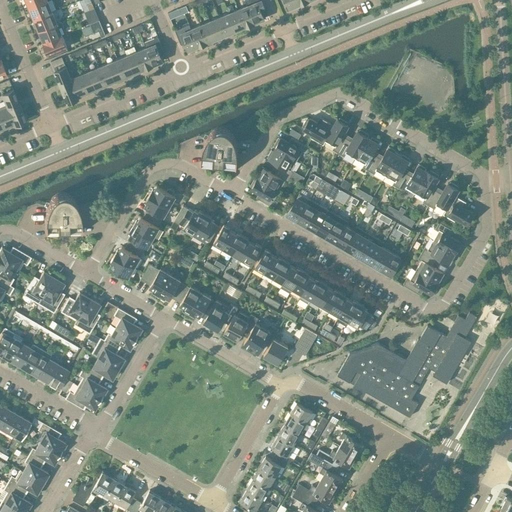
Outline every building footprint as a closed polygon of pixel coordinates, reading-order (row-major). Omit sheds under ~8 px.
[(31,14),(32,14),(34,19),(33,19),(52,11),(47,0),(46,0),(29,7),(30,8),(29,9),(29,10),(29,11),(29,12),(30,12),(30,13),(31,14)] [(264,17),(260,9),(265,7),(261,0),(245,0),(247,5),(254,22),(266,17),(265,16),(264,17)] [(87,3),(88,5),(84,7),(78,10),(79,14),(90,10),(90,9),(94,7),(92,2),(87,3)] [(247,5),(238,9),(245,27),(246,27),(245,26),(254,22),(247,5)] [(90,10),(92,15),(88,17),(90,23),(99,19),(97,13),(94,7),(90,9),(90,10)] [(238,9),(229,13),(236,30),(245,26),(245,27),(238,9)] [(37,29),(38,29),(39,31),(57,23),(52,11),(33,19),(33,20),(34,19),(36,24),(36,26),(36,27),(37,29)] [(229,13),(219,17),(227,35),(226,34),(236,30),(229,13)] [(219,17),(210,21),(217,38),(226,34),(226,35),(227,35),(219,17)] [(103,29),(99,19),(90,23),(94,33),(99,30),(99,31),(103,29)] [(210,21),(200,25),(208,43),(208,41),(217,38),(210,21)] [(40,36),(42,37),(44,42),(42,42),(42,43),(62,35),(57,23),(39,31),(39,32),(39,33),(39,35),(40,36)] [(189,24),(175,30),(181,44),(185,42),(188,49),(186,49),(187,50),(198,45),(191,29),(189,24)] [(200,25),(191,29),(198,45),(207,42),(208,43),(200,25)] [(47,52),(48,53),(49,54),(67,47),(62,35),(42,43),(43,43),(44,43),(46,47),(45,48),(45,49),(45,51),(46,52),(47,52)] [(162,59),(156,44),(160,42),(158,36),(144,42),(146,47),(153,64),(164,59),(162,59)] [(146,47),(136,51),(144,69),(144,68),(153,64),(146,47)] [(136,51),(128,55),(135,72),(143,68),(144,69),(136,51)] [(128,55),(119,58),(127,76),(127,75),(135,72),(128,55)] [(79,97),(78,95),(71,78),(62,56),(51,61),(66,97),(68,96),(69,101),(79,97)] [(119,58),(111,62),(118,79),(126,75),(127,76),(119,58)] [(111,62),(102,65),(110,83),(110,82),(118,79),(111,62)] [(102,65),(93,69),(100,86),(109,82),(110,83),(102,65)] [(93,69),(83,73),(91,91),(91,90),(100,86),(93,69)] [(83,73),(71,78),(78,95),(90,90),(91,91),(83,73)] [(0,82),(0,90),(6,105),(7,105),(14,122),(13,122),(14,124),(23,120),(21,115),(23,115),(8,79),(0,82)] [(5,126),(13,122),(14,122),(7,105),(6,105),(0,107),(0,114),(5,127),(5,126)] [(323,144),(325,141),(325,140),(334,125),(334,124),(323,118),(320,123),(310,117),(309,119),(307,118),(303,125),(304,126),(304,128),(312,133),(310,137),(323,144)] [(338,152),(347,137),(342,135),(348,125),(346,124),(347,122),(340,118),(339,119),(337,118),(334,124),(334,125),(325,140),(325,141),(335,146),(333,149),(338,152)] [(203,149),(202,154),(200,166),(201,166),(201,164),(213,166),(213,167),(214,167),(214,166),(223,167),(223,168),(224,168),(224,167),(236,168),(235,170),(236,170),(238,158),(238,153),(237,148),(237,143),(236,141),(235,137),(233,133),(231,131),(229,130),(227,128),(225,127),(223,127),(220,127),(218,128),(216,128),(213,130),(211,132),(209,134),(208,136),(206,140),(204,144),(203,149)] [(345,152),(355,158),(368,136),(366,135),(367,134),(360,129),(359,131),(357,130),(352,140),(347,137),(338,152),(338,153),(339,152),(344,155),(345,152)] [(368,170),(377,155),(372,152),(379,141),(372,137),(372,136),(371,136),(370,138),(368,137),(368,136),(355,158),(365,164),(363,166),(368,169),(368,170)] [(276,146),(275,147),(297,160),(303,150),(305,152),(308,147),(309,147),(309,146),(294,137),(291,143),(281,137),(280,138),(278,137),(274,145),(276,146)] [(375,170),(385,175),(399,152),(388,146),(382,158),(377,155),(368,170),(369,169),(374,172),(375,170)] [(279,163),(276,168),(291,177),(292,176),(291,176),(294,171),(291,170),(297,160),(275,147),(275,148),(274,150),(272,149),(271,149),(272,150),(268,157),(279,163)] [(398,187),(407,172),(402,169),(409,158),(399,152),(385,175),(395,181),(393,184),(398,186),(398,187)] [(405,187),(415,193),(428,171),(427,171),(425,170),(426,168),(426,167),(425,168),(418,164),(412,175),(407,172),(398,187),(399,188),(399,187),(404,190),(405,187)] [(258,177),(257,177),(279,190),(285,180),(288,182),(290,177),(291,177),(276,168),(273,173),(262,166),(258,173),(257,173),(259,175),(258,177)] [(428,205),(437,190),(432,187),(438,177),(437,176),(438,174),(430,170),(429,172),(428,171),(415,193),(425,198),(423,201),(428,204),(428,205)] [(318,183),(321,178),(316,175),(313,180),(318,183)] [(279,190),(257,177),(257,178),(255,177),(251,185),(252,186),(252,187),(262,193),(259,198),(274,207),(274,206),(273,206),(276,201),(274,200),(279,190)] [(321,178),(318,183),(323,186),(326,181),(321,178)] [(341,185),(348,189),(351,183),(344,179),(341,185)] [(436,205),(445,210),(455,194),(455,195),(458,189),(457,188),(458,186),(450,182),(449,183),(448,182),(442,192),(437,190),(428,205),(429,205),(429,204),(434,207),(436,205)] [(153,188),(149,194),(169,205),(175,195),(173,194),(174,193),(173,190),(170,189),(167,189),(167,190),(157,185),(154,189),(153,188)] [(337,194),(340,188),(335,185),(332,191),(337,194)] [(340,188),(337,194),(342,197),(345,191),(340,188)] [(57,194),(55,196),(52,198),(50,200),(48,204),(47,207),(46,212),(45,217),(44,222),(44,234),(45,234),(45,232),(57,232),(57,234),(58,234),(58,232),(67,232),(67,234),(68,234),(68,232),(80,232),(80,234),(81,234),(81,222),(80,217),(79,212),(78,207),(77,205),(77,204),(75,200),(72,197),(70,195),(68,194),(65,193),(62,193),(60,193),(57,194)] [(287,214),(297,219),(309,198),(300,193),(287,214)] [(367,193),(364,199),(369,202),(373,196),(367,193)] [(148,207),(145,212),(161,221),(169,205),(149,194),(146,200),(147,201),(145,205),(148,207)] [(445,210),(443,214),(456,221),(458,218),(467,223),(468,221),(469,222),(474,214),(472,213),(473,212),(463,206),(466,201),(455,195),(455,194),(445,210)] [(353,196),(350,201),(356,204),(359,199),(353,196)] [(297,219),(306,225),(319,204),(309,198),(297,219)] [(366,207),(369,202),(364,199),(361,204),(366,207)] [(369,202),(366,207),(372,210),(375,205),(369,202)] [(306,225),(316,230),(328,209),(319,204),(306,225)] [(174,220),(179,223),(188,208),(183,205),(174,220)] [(399,210),(398,210),(394,216),(400,219),(405,209),(401,206),(399,210)] [(183,227),(194,233),(205,213),(199,210),(198,211),(194,209),(193,211),(188,208),(179,223),(184,226),(183,227)] [(316,230),(325,236),(337,215),(328,209),(316,230)] [(136,219),(133,225),(153,237),(159,226),(158,226),(161,221),(145,212),(142,217),(140,216),(138,220),(136,219)] [(384,221),(387,215),(381,212),(378,218),(384,221)] [(205,213),(194,233),(204,239),(204,238),(209,241),(218,225),(213,222),(214,221),(210,218),(211,217),(205,213)] [(325,236),(334,241),(344,224),(345,225),(347,220),(337,215),(325,236)] [(387,215),(384,221),(389,224),(392,218),(387,215)] [(439,229),(433,239),(455,251),(456,250),(457,251),(462,244),(460,243),(461,241),(451,235),(454,230),(439,222),(438,222),(439,223),(436,228),(439,229)] [(402,231),(405,226),(400,223),(397,228),(402,231)] [(223,248),(232,231),(229,229),(230,227),(224,224),(213,242),(223,248)] [(334,241),(344,246),(353,230),(345,225),(344,224),(334,241)] [(130,237),(128,242),(143,251),(146,246),(147,247),(153,237),(133,225),(129,231),(131,232),(129,236),(130,237)] [(344,246),(353,252),(365,231),(356,225),(353,230),(344,246)] [(405,226),(402,231),(408,235),(411,229),(405,226)] [(223,248),(232,253),(243,235),(237,232),(236,234),(232,231),(223,248)] [(353,252),(362,257),(375,236),(365,231),(353,252)] [(232,253),(242,258),(251,242),(247,240),(248,238),(243,235),(232,253)] [(362,257),(372,263),(381,246),(382,246),(384,242),(375,236),(362,257)] [(421,252),(436,261),(439,256),(450,262),(454,256),(455,256),(455,255),(453,254),(454,252),(455,252),(455,251),(433,239),(427,249),(425,247),(422,252),(421,252)] [(118,248),(114,254),(134,266),(143,251),(128,242),(125,247),(122,245),(119,249),(118,248)] [(251,242),(242,258),(251,264),(262,246),(256,243),(255,244),(251,242)] [(0,248),(0,259),(17,269),(23,260),(26,262),(26,263),(30,256),(12,245),(12,246),(14,247),(11,252),(1,246),(0,248)] [(372,263),(381,268),(391,251),(382,246),(381,246),(372,263)] [(255,266),(264,272),(274,255),(270,253),(271,251),(265,248),(255,266)] [(391,251),(381,268),(391,274),(400,257),(391,251)] [(421,259),(416,269),(437,282),(438,281),(437,281),(439,279),(441,280),(441,279),(445,272),(433,266),(436,261),(421,252),(422,253),(419,258),(421,259)] [(134,266),(114,254),(111,260),(112,261),(110,265),(120,271),(119,272),(120,275),(123,277),(126,276),(127,275),(128,276),(134,266)] [(264,272),(274,277),(284,259),(279,256),(278,257),(274,255),(264,272)] [(0,279),(13,286),(9,284),(13,278),(12,277),(12,278),(10,277),(15,268),(17,269),(0,259),(0,279)] [(274,277),(283,282),(292,266),(288,264),(289,262),(284,259),(274,277)] [(211,268),(213,264),(207,260),(204,264),(211,268)] [(145,281),(154,266),(149,263),(140,278),(145,281)] [(220,268),(213,264),(211,268),(218,272),(220,268)] [(153,290),(159,294),(170,273),(160,267),(159,269),(154,266),(145,281),(150,284),(149,286),(154,288),(153,290)] [(283,282),(283,283),(281,287),(290,293),(292,288),(303,270),(297,266),(296,268),(292,266),(283,282)] [(437,282),(416,269),(410,279),(407,277),(404,282),(403,282),(418,291),(421,286),(431,292),(432,290),(434,291),(438,284),(437,283),(437,282)] [(23,293),(38,302),(53,276),(43,270),(37,280),(32,277),(34,275),(33,275),(23,293)] [(292,288),(302,293),(311,277),(307,274),(308,273),(303,270),(292,288)] [(230,279),(232,275),(226,271),(223,275),(230,279)] [(171,296),(176,299),(185,283),(180,280),(180,279),(170,273),(159,294),(165,297),(166,295),(170,298),(171,296)] [(239,279),(232,275),(230,279),(236,283),(239,279)] [(53,276),(38,302),(54,311),(64,293),(63,293),(62,295),(57,292),(63,282),(53,276)] [(311,277),(302,293),(299,297),(309,303),(311,299),(321,280),(316,277),(315,279),(311,277)] [(13,286),(0,279),(0,299),(6,290),(9,292),(8,293),(9,293),(13,286)] [(311,299),(320,304),(330,288),(326,285),(327,284),(321,280),(311,299)] [(183,308),(189,311),(201,291),(190,285),(190,286),(185,283),(176,299),(181,302),(180,303),(184,306),(183,308)] [(252,292),(255,288),(248,284),(246,289),(252,292)] [(237,288),(232,295),(241,301),(246,293),(237,288)] [(261,292),(255,288),(252,292),(259,296),(261,292)] [(320,304),(330,310),(340,291),(335,288),(334,290),(330,288),(320,304)] [(77,316),(89,297),(79,291),(73,301),(68,298),(69,296),(61,310),(68,314),(68,313),(67,313),(68,311),(77,316)] [(211,297),(201,291),(189,311),(195,315),(196,313),(201,316),(202,314),(206,316),(215,301),(210,298),(211,297)] [(330,310),(339,315),(348,298),(345,296),(346,294),(340,291),(330,310)] [(271,303),(273,299),(267,295),(265,299),(271,303)] [(89,297),(77,316),(74,323),(89,332),(90,331),(100,314),(99,313),(98,316),(93,313),(99,303),(89,297)] [(339,315),(337,319),(346,325),(348,320),(359,302),(353,299),(352,301),(348,298),(339,315)] [(223,319),(229,323),(234,313),(238,307),(231,303),(229,307),(216,299),(215,301),(206,316),(204,320),(218,328),(223,319)] [(280,303),(273,299),(271,303),(278,307),(280,303)] [(348,320),(358,326),(359,325),(365,329),(373,315),(366,311),(367,310),(363,307),(364,305),(359,302),(348,320)] [(115,326),(135,337),(140,327),(130,321),(133,316),(136,318),(136,317),(118,307),(114,314),(115,313),(120,316),(115,326)] [(288,316),(291,312),(284,308),(282,313),(288,316)] [(244,328),(250,331),(256,322),(255,322),(258,317),(251,313),(249,317),(239,311),(237,315),(234,313),(229,323),(224,331),(237,339),(244,328)] [(377,342),(350,352),(337,374),(410,415),(418,401),(411,397),(429,367),(435,370),(433,374),(447,382),(471,340),(465,336),(477,316),(469,311),(465,318),(458,314),(446,335),(427,324),(419,338),(418,337),(406,358),(377,342)] [(297,316),(291,312),(288,316),(295,320),(297,316)] [(318,324),(311,320),(308,325),(315,329),(318,324)] [(269,330),(256,322),(250,331),(244,343),(258,351),(264,341),(269,344),(273,337),(278,328),(272,325),(269,330)] [(135,337),(115,326),(110,335),(108,334),(108,333),(104,339),(116,346),(119,341),(129,347),(135,337)] [(0,353),(1,354),(13,332),(4,327),(0,332),(0,353)] [(64,327),(61,333),(66,336),(68,332),(69,330),(64,327)] [(293,348),(305,354),(317,333),(306,327),(293,348)] [(89,332),(87,337),(92,340),(96,334),(90,331),(89,332)] [(336,335),(329,331),(327,335),(334,339),(336,335)] [(11,336),(1,354),(10,359),(20,341),(23,338),(14,332),(13,332),(11,336)] [(340,334),(336,341),(341,344),(345,337),(340,334)] [(98,356),(117,367),(123,357),(113,351),(116,346),(104,339),(100,337),(91,353),(98,356)] [(288,345),(273,337),(269,344),(263,354),(278,363),(288,345)] [(10,359),(19,364),(30,347),(20,341),(10,359)] [(70,342),(68,345),(76,350),(78,346),(70,342)] [(19,364),(29,370),(41,349),(32,343),(30,347),(19,364)] [(29,370),(38,375),(48,358),(49,358),(51,354),(41,349),(29,370)] [(90,363),(87,370),(86,370),(99,376),(101,371),(111,377),(117,367),(98,356),(92,366),(90,365),(91,364),(90,363)] [(38,375),(48,381),(58,363),(49,358),(48,358),(38,375)] [(58,363),(48,381),(57,386),(68,369),(58,363)] [(83,375),(78,385),(100,397),(106,387),(96,381),(99,376),(86,370),(87,370),(83,367),(79,374),(80,374),(83,375)] [(100,397),(78,385),(72,394),(69,392),(69,391),(65,398),(83,408),(81,406),(84,401),(94,407),(100,397)] [(290,413),(308,423),(311,418),(309,417),(313,411),(297,402),(290,413)] [(0,410),(0,425),(0,426),(10,409),(3,406),(0,410)] [(0,426),(7,430),(17,413),(10,409),(0,426)] [(7,430),(14,434),(23,417),(17,413),(7,430)] [(308,423),(290,413),(284,424),(300,433),(301,434),(304,429),(303,428),(306,422),(308,423)] [(317,428),(321,431),(328,419),(322,416),(316,427),(317,428)] [(23,417),(14,434),(21,438),(31,422),(23,417)] [(335,423),(330,420),(322,434),(327,437),(335,423)] [(37,439),(39,440),(60,451),(65,442),(55,436),(58,431),(60,432),(42,422),(38,429),(42,431),(37,439)] [(300,433),(284,424),(278,435),(294,444),(295,444),(298,440),(297,439),(300,433)] [(339,445),(356,454),(363,443),(343,431),(340,436),(343,438),(339,445)] [(276,455),(288,462),(291,457),(289,456),(292,451),(290,450),(294,444),(278,435),(271,446),(279,450),(276,455)] [(307,445),(311,448),(315,441),(310,439),(307,445)] [(53,462),(60,451),(39,440),(34,448),(32,447),(28,453),(41,460),(43,456),(53,462)] [(356,454),(339,445),(336,451),(332,449),(329,454),(319,448),(316,455),(338,467),(341,461),(349,466),(356,454)] [(38,466),(41,460),(28,453),(24,461),(26,462),(21,469),(42,481),(48,472),(38,466)] [(259,467),(276,477),(279,472),(278,471),(282,465),(285,467),(288,462),(276,455),(273,460),(266,456),(259,467)] [(338,467),(316,455),(312,461),(322,466),(319,471),(323,473),(319,480),(336,489),(342,478),(334,473),(338,467)] [(294,458),(291,464),(299,469),(302,463),(294,458)] [(276,477),(259,467),(253,478),(270,488),(273,483),(272,482),(275,476),(276,477)] [(36,492),(42,481),(21,469),(21,470),(19,469),(15,477),(11,474),(7,481),(23,490),(26,486),(36,492)] [(81,482),(72,498),(84,505),(91,492),(96,494),(99,491),(104,494),(103,495),(104,495),(114,478),(102,471),(99,477),(95,475),(92,481),(88,479),(85,484),(81,482)] [(115,502),(125,484),(114,478),(104,495),(109,498),(109,497),(115,500),(114,501),(115,502)] [(270,488),(253,478),(246,489),(264,499),(267,494),(266,493),(269,487),(270,488)] [(295,489),(318,502),(321,496),(329,501),(336,489),(319,480),(316,486),(312,484),(309,489),(299,483),(295,489)] [(20,496),(23,490),(7,481),(3,489),(7,491),(3,498),(25,511),(30,502),(20,496)] [(282,488),(287,491),(290,485),(286,482),(282,488)] [(125,484),(115,502),(119,504),(120,503),(127,507),(126,508),(131,511),(137,499),(132,497),(136,490),(125,484)] [(264,499),(246,489),(240,500),(258,510),(261,505),(259,504),(263,498),(264,499)] [(318,502),(295,489),(292,495),(302,501),(299,506),(303,508),(300,511),(320,511),(314,508),(318,502)] [(151,511),(160,497),(149,490),(142,502),(137,499),(131,511),(132,511),(136,511),(139,508),(144,511),(145,510),(148,511),(151,511)] [(280,502),(284,496),(279,493),(276,499),(280,502)] [(501,507),(511,511),(511,498),(507,496),(501,507)] [(165,511),(171,503),(160,497),(151,511),(165,511)] [(0,503),(0,511),(24,511),(25,511),(3,498),(0,503)] [(180,511),(182,509),(171,503),(165,511),(180,511)] [(267,511),(274,511),(278,506),(272,503),(267,511)]
